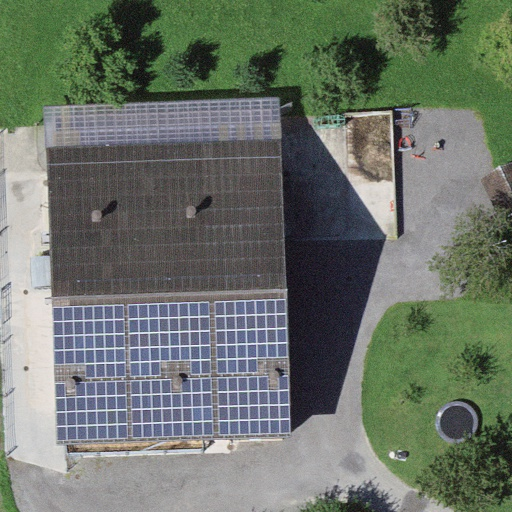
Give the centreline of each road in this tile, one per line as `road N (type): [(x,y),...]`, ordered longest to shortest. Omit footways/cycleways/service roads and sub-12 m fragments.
road 1 (track): [(314,281),(367,500),(393,511)]
road 2 (track): [(367,500),(246,479),(151,511)]
